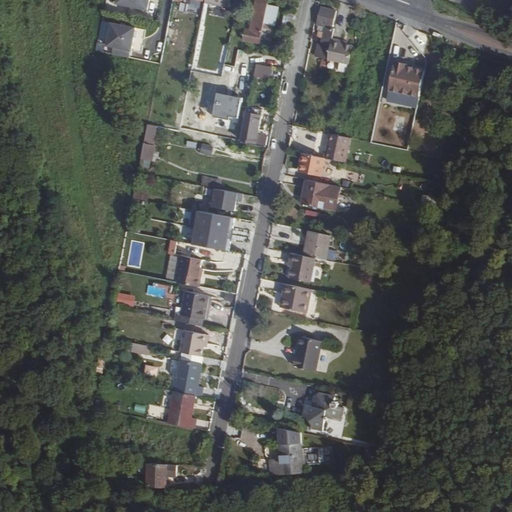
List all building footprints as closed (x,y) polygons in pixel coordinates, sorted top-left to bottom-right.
[(154,11),(155,0),(119,0),(118,6),(154,11)] [(262,42),(270,0),(257,0),(252,27),(247,26),(244,38),(262,42)] [(334,35),(336,26),(333,25),(337,8),(322,4),(318,22),(320,23),(319,28),(327,29),(326,36),(324,36),(323,42),(320,41),(317,54),(329,57),(334,35)] [(130,57),(137,27),(112,22),(107,45),(117,47),(116,55),(130,57)] [(136,50),(139,51),(144,30),(141,30),(136,50)] [(350,61),(354,43),(341,40),(341,37),(334,35),(329,57),(350,61)] [(200,70),(203,56),(195,54),(193,68),(200,70)] [(420,94),(426,69),(415,66),(414,69),(407,68),(408,62),(397,60),(391,87),(420,94)] [(257,64),(254,77),(271,81),(274,68),(257,64)] [(221,95),(218,118),(244,121),(247,98),(221,95)] [(259,132),(264,108),(249,105),(245,129),(243,129),(242,137),(267,142),(269,134),(259,132)] [(153,143),(157,123),(149,121),(144,147),(155,149),(156,144),(153,143)] [(228,138),(229,130),(213,126),(211,134),(228,138)] [(349,160),(354,135),(331,131),(327,155),(349,160)] [(203,144),(203,154),(213,154),(214,145),(203,144)] [(153,157),(155,149),(144,147),(142,155),(153,157)] [(323,174),(327,155),(304,151),(302,160),(307,161),(305,170),(323,174)] [(339,208),(344,184),(306,176),(304,189),(311,191),(308,202),(318,204),(319,196),(327,198),(325,205),(339,208)] [(222,186),(223,180),(204,177),(203,182),(222,186)] [(237,209),(239,199),(244,199),(245,192),(218,186),(214,204),(237,209)] [(148,199),(149,190),(136,188),(134,196),(148,199)] [(444,204),(446,194),(428,190),(425,200),(444,204)] [(235,229),(237,217),(211,211),(208,227),(231,232),(232,228),(235,229)] [(228,248),(231,232),(208,227),(208,229),(209,233),(208,239),(207,244),(228,248)] [(327,257),(332,232),(311,228),(306,252),(318,255),(327,257)] [(312,280),(318,255),(306,252),(294,250),(292,260),(296,261),(292,276),(312,280)] [(201,285),(205,268),(202,267),(204,257),(182,253),(179,270),(182,271),(179,280),(201,285)] [(308,311),(314,287),(287,281),(281,304),(308,311)] [(148,294),(165,296),(166,288),(149,285),(148,294)] [(206,317),(211,293),(188,288),(184,312),(178,311),(177,318),(203,323),(204,317),(206,317)] [(121,293),(118,302),(135,306),(137,297),(121,293)] [(203,354),(208,331),(177,325),(172,347),(203,354)] [(317,368),(324,339),(305,334),(300,354),(297,353),(295,363),(317,368)] [(149,351),(151,343),(137,340),(135,348),(149,351)] [(104,373),(107,356),(102,354),(98,371),(104,373)] [(201,382),(205,361),(184,357),(177,389),(198,393),(205,394),(206,383),(201,382)] [(147,365),(146,375),(156,376),(157,366),(147,365)] [(194,414),(198,393),(177,389),(170,420),(178,422),(198,426),(200,415),(194,414)] [(325,427),(327,414),(341,417),(344,406),(340,405),(340,402),(339,400),(336,399),(337,395),(322,392),(317,395),(316,400),(319,401),(318,405),(308,403),(305,415),(310,416),(314,421),(313,425),(325,427)] [(178,456),(180,434),(209,439),(211,428),(198,426),(178,422),(176,431),(157,429),(157,435),(162,435),(162,438),(161,438),(159,454),(178,456)] [(269,476),(302,475),(301,430),(274,431),(275,459),(269,459),(269,476)] [(305,448),(305,463),(332,463),(331,448),(305,448)] [(178,473),(179,462),(150,460),(148,483),(168,484),(168,472),(178,473)]
